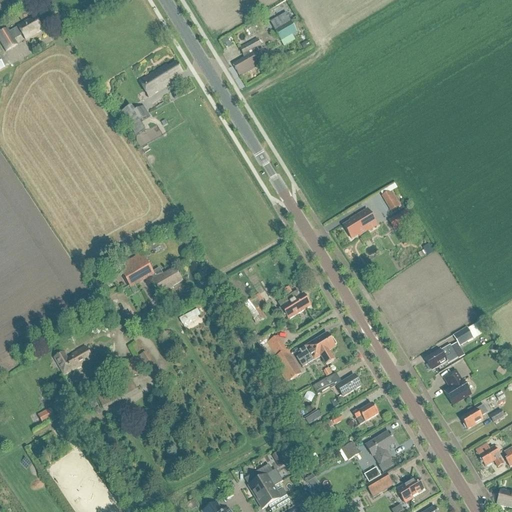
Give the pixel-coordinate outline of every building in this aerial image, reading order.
[(289,22),(288,23),(284,16),(270,24),(274,31),(282,44),(297,35),(289,22)] [(10,35),(9,34),(7,30),(0,34),(0,42),(7,54),(18,48),(15,43),(22,38),(25,44),(44,33),(35,18),(18,28),(19,30),(10,35)] [(246,59),(232,67),(239,79),(264,64),(262,61),(267,58),(262,50),(258,53),(257,52),(256,49),(260,47),(256,41),(239,51),(243,57),(244,56),(246,59)] [(167,69),(139,85),(147,99),(165,89),(162,85),(166,83),(167,83),(181,75),(177,67),(168,72),(167,69)] [(130,108),(120,114),(135,138),(144,132),(140,125),(149,119),(143,109),(134,114),(130,108)] [(393,191),(401,207),(411,201),(402,186),(393,191)] [(382,198),(391,213),(399,208),(390,193),(382,198)] [(343,227),(351,241),(358,237),(359,238),(376,228),(367,211),(353,220),(354,221),(343,227)] [(406,219),(397,224),(400,229),(409,224),(406,219)] [(404,230),(407,237),(413,234),(410,228),(404,230)] [(150,279),(152,282),(160,295),(173,288),(173,287),(182,281),(175,269),(163,276),(159,270),(153,274),(141,254),(117,269),(131,291),(150,279)] [(105,270),(110,278),(118,273),(114,265),(105,270)] [(294,295),(279,304),(282,309),(280,310),(281,312),(283,311),(289,321),(310,308),(302,296),(297,300),(294,295)] [(266,306),(261,298),(260,297),(257,299),(256,297),(248,302),(249,302),(244,305),(254,321),(257,319),(260,323),(263,322),(266,320),(261,312),(267,308),(265,306),(266,306)] [(467,329),(453,337),(460,349),(474,340),(467,329)] [(301,357),(296,360),(302,370),(320,358),(326,367),(333,362),(328,354),(335,349),(334,348),(335,346),(332,342),(330,342),(326,336),(298,352),(301,357)] [(267,346),(275,358),(284,353),(276,341),(267,346)] [(440,352),(424,362),(431,373),(446,364),(448,366),(458,360),(450,347),(440,353),(440,352)] [(63,377),(92,361),(85,348),(67,358),(65,353),(54,359),(63,377)] [(136,359),(147,375),(156,370),(146,353),(136,359)] [(286,356),(284,354),(284,353),(275,358),(275,359),(276,359),(279,364),(284,373),(290,383),(300,376),(294,366),(287,355),(286,356)] [(143,372),(136,359),(135,358),(120,367),(128,381),(143,372)] [(147,375),(136,359),(143,372),(145,376),(147,375)] [(335,374),(341,370),(338,364),(331,369),(335,374)] [(452,407),(470,396),(462,383),(461,383),(455,373),(444,380),(450,390),(444,394),(452,407)] [(353,377),(335,389),(342,400),(360,389),(353,377)] [(132,382),(116,390),(117,392),(121,401),(122,403),(138,394),(132,382)] [(325,383),(313,390),(318,397),(329,389),(325,383)] [(117,392),(99,401),(103,410),(121,401),(117,392)] [(501,394),(495,398),(499,404),(505,400),(501,394)] [(358,412),(353,415),(360,427),(364,424),(365,424),(377,416),(371,406),(359,414),(358,412)] [(476,411),(460,420),(467,431),(483,422),(481,419),(487,415),(483,408),(476,412),(476,411)] [(55,419),(50,410),(37,417),(43,426),(55,419)] [(317,411),(304,419),(309,427),(321,419),(317,411)] [(500,412),(489,418),(493,425),(504,419),(500,412)] [(334,427),(343,422),(340,417),(331,423),(334,427)] [(56,427),(64,431),(68,424),(60,420),(56,427)] [(95,443),(85,429),(77,434),(87,448),(95,443)] [(388,434),(366,448),(372,458),(374,457),(380,467),(378,468),(382,475),(394,469),(389,462),(390,461),(386,454),(385,453),(384,451),(388,448),(394,445),(388,434)] [(351,445),(341,452),(347,463),(359,457),(351,445)] [(475,453),(478,458),(484,469),(493,464),(497,469),(502,466),(499,460),(493,449),(489,452),(486,447),(475,453)] [(511,449),(503,454),(507,460),(505,462),(509,469),(511,467),(511,449)] [(271,458),(279,470),(287,465),(280,453),(271,458)] [(260,481),(248,489),(255,500),(273,489),(282,484),(275,472),(272,474),(268,467),(256,474),(260,481)] [(375,470),(364,477),(368,485),(380,478),(375,470)] [(366,488),(374,500),(393,488),(385,476),(366,488)] [(315,479),(308,483),(315,494),(321,490),(315,479)] [(396,492),(400,498),(405,506),(413,501),(412,499),(424,491),(417,480),(410,485),(409,484),(396,492)] [(278,511),(290,504),(282,491),(277,495),(273,489),(255,500),(261,511),(274,504),(278,511)] [(496,508),(511,511),(511,495),(500,492),(496,508)]
